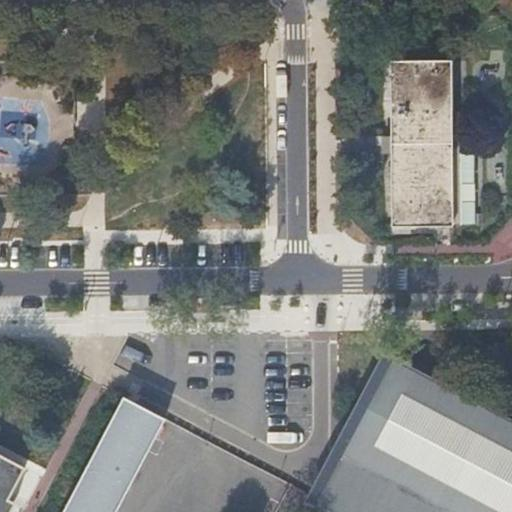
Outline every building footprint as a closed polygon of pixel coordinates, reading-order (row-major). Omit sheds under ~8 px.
[(361,20),(357,23),(362,30),(366,27),(361,20)] [(452,56),(391,56),(391,225),(459,226),(460,148),(451,147),(452,56)] [(511,511),(511,420),(392,357),(313,498),(340,511),(511,511)] [(114,511),(163,419),(121,397),(61,511),(114,511)] [(0,508),(21,467),(0,455),(0,508)]
